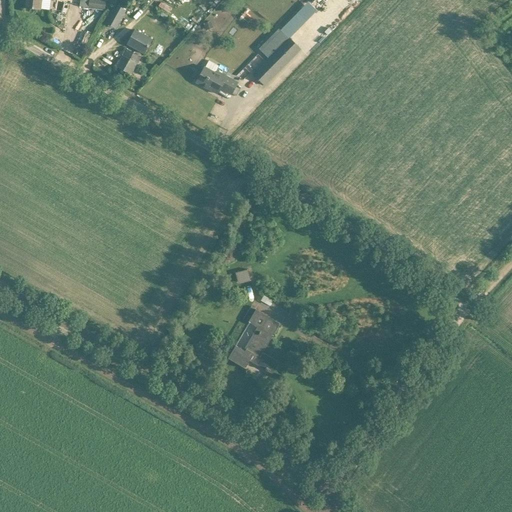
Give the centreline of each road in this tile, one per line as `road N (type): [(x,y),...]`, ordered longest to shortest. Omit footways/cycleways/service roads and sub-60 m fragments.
road 1 (unclassified): [(327,493),(466,311),(338,218),(8,32),(1,0)]
road 2 (tertiary): [(327,493),(239,423),(0,287)]
